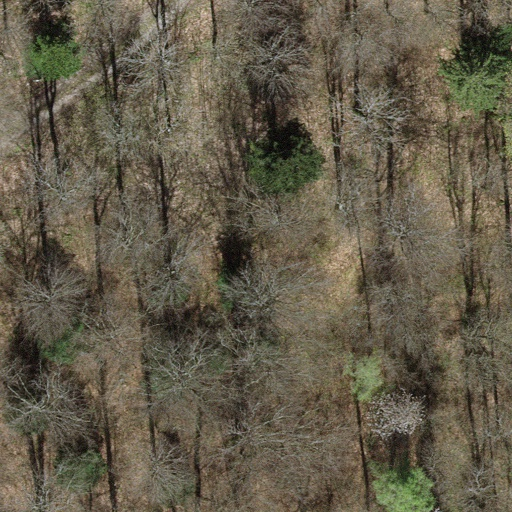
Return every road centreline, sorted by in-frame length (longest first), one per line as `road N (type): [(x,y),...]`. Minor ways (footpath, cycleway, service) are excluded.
road 1 (track): [(0,223),(99,298),(347,324),(511,295)]
road 2 (track): [(0,138),(20,131),(169,0)]
